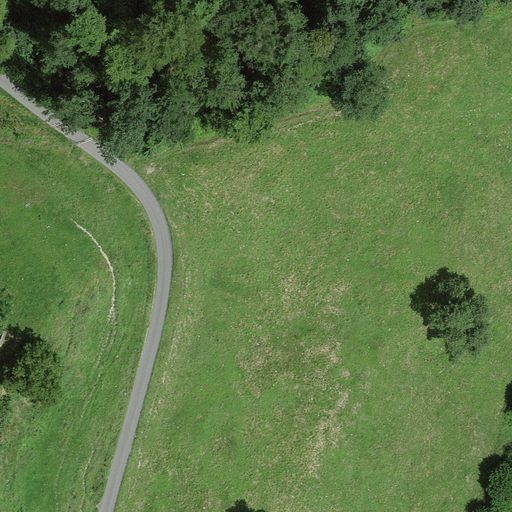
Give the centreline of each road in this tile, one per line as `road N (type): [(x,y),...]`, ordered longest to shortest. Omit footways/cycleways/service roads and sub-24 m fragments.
road 1 (unclassified): [(103,511),(158,312),(151,209),(127,177),(0,81)]
road 2 (track): [(101,0),(87,146)]
